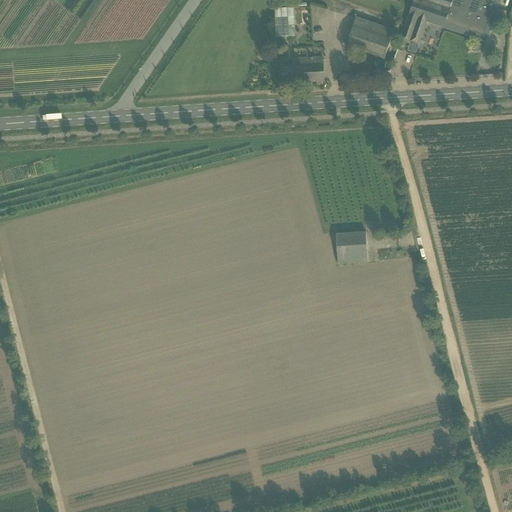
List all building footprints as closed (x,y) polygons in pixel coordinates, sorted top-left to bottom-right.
[(486,41),(489,32),(500,0),(414,0),(410,15),(427,21),(486,41)] [(294,7),(274,8),(275,37),(295,36),(294,7)] [(419,45),(427,21),(410,15),(401,41),(410,44),(410,43),(419,45)] [(385,59),(388,50),(394,31),(375,24),(373,32),(354,25),(347,46),(385,59)] [(277,49),(279,45),(277,42),(273,40),(270,42),(268,45),(270,49),(273,51),(277,49)] [(474,53),(483,51),(482,44),(473,45),(474,53)] [(282,68),(283,84),(324,81),(323,58),(294,59),(294,67),(282,68)] [(366,233),(336,235),(338,265),(368,263),(366,233)]
